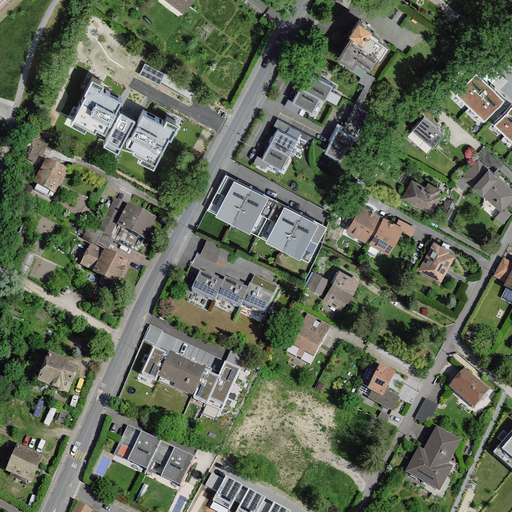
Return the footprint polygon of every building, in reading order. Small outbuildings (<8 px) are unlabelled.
[(363,37),(369,28),(370,26),(360,19),(353,30),(363,37)] [(363,37),(353,30),(340,49),(343,51),(341,54),(352,62),(350,65),(363,74),(364,72),(369,64),(371,65),(378,54),(380,55),(388,43),(377,36),(378,34),(369,28),(363,37)] [(146,64),(140,75),(160,86),(165,74),(146,64)] [(366,86),(343,130),(356,137),(368,113),(360,109),(376,78),(364,72),(363,74),(360,82),(366,86)] [(503,98),(475,72),(456,92),(484,119),(503,98)] [(304,90),(321,98),(324,100),(333,84),(313,74),(304,90)] [(106,132),(124,97),(92,80),(73,117),(96,129),(97,127),(106,132)] [(301,88),(294,103),(303,108),(313,113),(321,98),(304,90),(301,88)] [(425,114),(428,117),(437,106),(426,97),(417,107),(425,114)] [(294,103),(289,101),(285,107),(299,114),(303,108),(294,103)] [(511,105),(511,104),(494,123),(511,139),(511,105)] [(121,145),(136,116),(121,108),(106,137),(121,145)] [(175,126),(144,110),(127,142),(134,146),(133,150),(156,162),(175,126)] [(425,114),(412,128),(426,140),(433,145),(445,132),(428,117),(425,114)] [(278,120),(274,127),(279,129),(286,133),(290,126),(278,120)] [(290,126),(286,133),(298,139),(302,133),(290,126)] [(339,128),(326,153),(341,161),(348,147),(350,148),(356,137),(343,130),(339,128)] [(426,140),(412,128),(409,132),(409,136),(418,144),(423,144),(426,140)] [(286,133),(279,129),(263,160),(269,163),(282,170),(298,139),(286,133)] [(41,155),(45,148),(31,142),(24,159),(29,160),(28,161),(33,163),(37,153),(41,155)] [(258,157),(254,164),(265,170),(269,163),(263,160),(258,157)] [(474,185),(489,168),(479,159),(464,176),(474,185)] [(64,173),(48,164),(46,168),(40,179),(38,183),(39,184),(52,191),(54,192),(64,173)] [(35,177),(40,179),(46,168),(41,165),(35,177)] [(511,188),(489,168),(474,185),(502,210),(507,204),(511,199),(511,188)] [(226,175),(207,210),(233,224),(252,188),(226,175)] [(413,179),(405,194),(415,200),(415,202),(431,210),(440,194),(413,179)] [(52,191),(39,184),(35,191),(49,198),(52,191)] [(31,196),(34,190),(26,186),(23,192),(31,196)] [(252,188),(233,224),(258,237),(276,201),(252,188)] [(120,226),(130,207),(116,199),(106,218),(117,223),(120,226)] [(276,201),(258,237),(283,250),(302,215),(276,201)] [(145,239),(155,220),(130,207),(120,226),(145,239)] [(361,207),(350,228),(366,237),(369,232),(376,218),(377,216),(369,212),(361,207)] [(302,215),(283,250),(309,264),(328,228),(302,215)] [(109,238),(117,223),(106,218),(99,232),(102,233),(109,238)] [(383,222),(376,218),(369,232),(376,235),(383,222)] [(400,219),(396,226),(400,229),(412,235),(415,228),(400,219)] [(396,226),(384,220),(383,222),(376,235),(373,240),(390,249),(400,229),(396,226)] [(98,242),(102,233),(99,232),(90,228),(89,230),(84,228),(81,233),(98,242)] [(18,255),(24,236),(17,233),(11,252),(18,255)] [(113,240),(109,238),(102,233),(98,242),(97,243),(109,248),(113,240)] [(222,247),(208,241),(202,254),(216,260),(217,257),(222,247)] [(435,243),(421,267),(441,278),(453,255),(447,252),(448,249),(435,243)] [(231,251),(222,247),(217,257),(227,261),(231,251)] [(83,265),(97,272),(106,255),(92,248),(83,265)] [(126,264),(107,254),(106,255),(97,272),(96,273),(104,277),(114,282),(116,283),(126,264)] [(511,280),(511,279),(511,264),(505,261),(498,273),(511,280)] [(322,276),(315,272),(308,286),(315,290),(322,276)] [(341,272),(326,300),(340,307),(355,280),(341,272)] [(223,284),(201,273),(193,291),(216,302),(218,298),(223,284)] [(329,279),(322,276),(315,290),(322,293),(329,279)] [(114,282),(104,277),(100,284),(111,289),(114,282)] [(226,279),(223,284),(218,298),(241,309),(243,304),(249,290),(226,279)] [(251,286),(249,290),(243,304),(266,315),(279,288),(262,280),(257,288),(251,286)] [(511,290),(508,288),(502,298),(511,303),(511,290)] [(303,323),(313,328),(317,320),(308,314),(303,323)] [(318,331),(327,335),(332,327),(323,322),(318,331)] [(313,328),(303,323),(291,345),(315,358),(327,335),(318,331),(313,328)] [(163,331),(151,326),(145,340),(157,345),(163,331)] [(315,358),(291,345),(288,352),(311,364),(315,358)] [(170,353),(155,346),(142,375),(157,381),(160,375),(170,353)] [(212,369),(170,351),(170,353),(160,375),(178,383),(177,386),(194,394),(192,399),(222,413),(242,369),(226,362),(220,376),(210,372),(212,369)] [(50,358),(41,382),(68,394),(76,374),(65,369),(67,365),(50,358)] [(362,385),(368,388),(379,367),(373,364),(362,385)] [(379,367),(368,388),(374,391),(383,396),(385,391),(394,375),(379,367)] [(453,388),(475,406),(487,391),(465,373),(453,388)] [(383,396),(374,391),(371,398),(393,410),(399,399),(385,391),(383,396)] [(438,406),(426,400),(416,419),(425,423),(429,416),(432,418),(438,406)] [(390,416),(384,413),(381,420),(386,423),(390,416)] [(137,444),(141,435),(127,428),(115,453),(129,459),(134,451),(123,446),(126,439),(137,444)] [(459,442),(438,431),(429,448),(421,461),(417,459),(409,472),(423,480),(422,484),(426,486),(439,492),(452,467),(447,464),(449,460),(459,442)] [(511,432),(494,454),(511,469),(511,432)] [(134,451),(129,459),(149,469),(161,445),(141,435),(137,444),(134,451)] [(134,451),(137,444),(126,439),(123,446),(134,451)] [(170,460),(174,452),(161,445),(149,469),(163,476),(167,467),(156,462),(159,455),(170,460)] [(19,448),(9,471),(31,481),(41,459),(19,448)] [(194,461),(174,452),(170,460),(167,467),(163,476),(182,485),(194,461)] [(167,467),(170,460),(159,455),(156,462),(167,467)] [(459,465),(449,460),(447,464),(452,467),(439,492),(426,486),(424,489),(443,499),(459,465)] [(206,485),(218,491),(224,479),(212,473),(206,485)] [(213,500),(230,509),(235,499),(241,488),(243,484),(227,475),(224,479),(218,491),(213,500)] [(247,492),(241,488),(235,499),(241,503),(247,492)] [(249,488),(247,492),(241,503),(236,511),(257,511),(263,501),(266,497),(249,488)] [(268,511),(272,506),(263,501),(257,511),(268,511)] [(275,501),(272,506),(268,511),(289,511),(291,510),(275,501)] [(91,511),(92,511),(78,503),(73,511),(91,511)]
